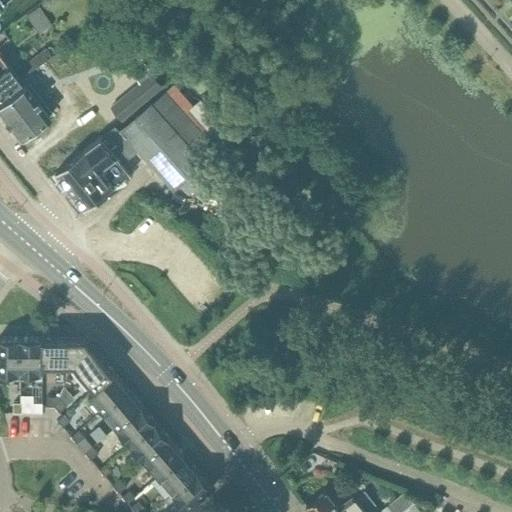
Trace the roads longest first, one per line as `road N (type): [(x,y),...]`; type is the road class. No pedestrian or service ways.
road 1 (residential): [(503,511),(289,428),(261,432),(230,450)]
road 2 (tertiary): [(230,450),(31,247)]
